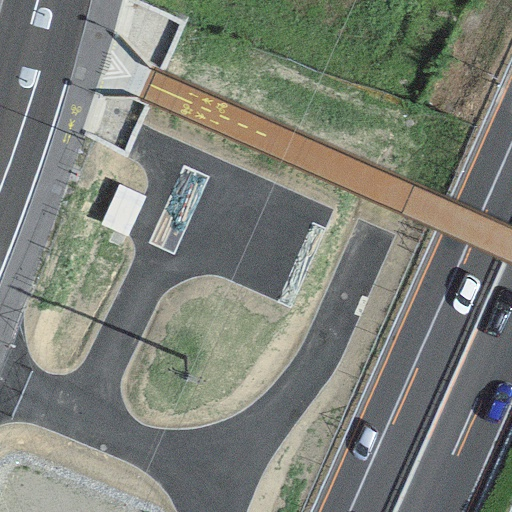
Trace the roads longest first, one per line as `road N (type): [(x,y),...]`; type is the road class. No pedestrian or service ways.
road 1 (motorway): [(511,269),(405,511)]
road 2 (tertiary): [(0,187),(57,0)]
